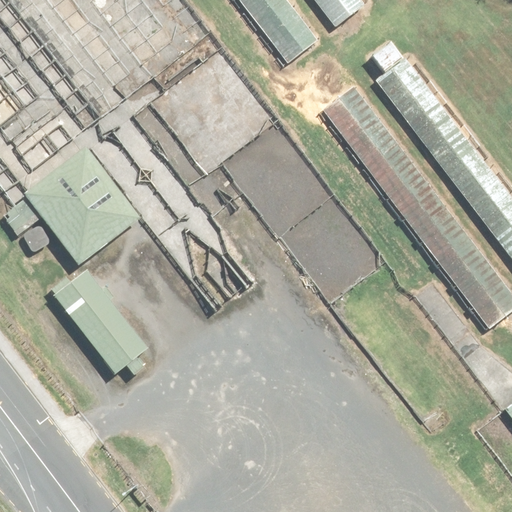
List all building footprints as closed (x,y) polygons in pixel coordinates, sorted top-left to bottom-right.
[(319,44),(285,0),(234,0),(287,68),(319,44)] [(365,7),(359,0),(310,0),(335,31),(365,7)] [(370,59),(386,80),(377,87),(511,262),(511,201),(406,64),(390,43),(370,59)] [(511,313),(511,296),(355,91),(322,116),(487,333),(511,313)] [(22,192),(28,200),(2,220),(18,240),(23,236),(36,255),(57,239),(78,267),(138,222),(82,147),(22,192)] [(114,377),(125,368),(134,380),(156,363),(144,346),(85,270),(52,297),(114,377)]
